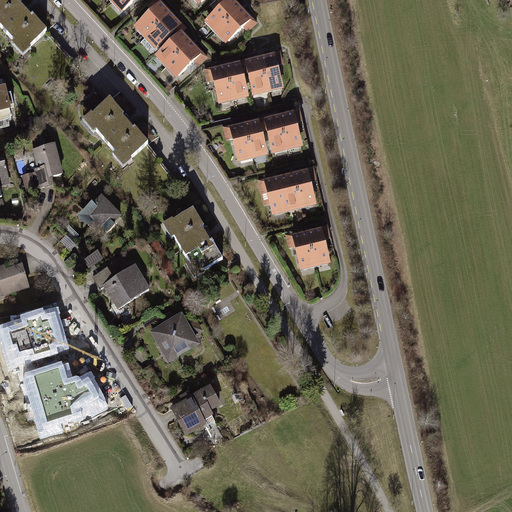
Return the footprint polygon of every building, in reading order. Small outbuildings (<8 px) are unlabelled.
[(23,7),(16,0),(0,0),(0,27),(16,45),(13,47),(25,59),(33,52),(32,51),(49,35),(35,19),(33,21),(21,9),(23,7)] [(107,0),(121,15),(136,0),(107,0)] [(227,0),(203,22),(225,46),(253,21),(245,11),(241,7),(234,0),(227,0)] [(133,28),(154,51),(181,26),(174,18),(168,12),(160,3),(133,28)] [(154,58),(175,80),(202,55),(194,47),(190,42),(181,33),(154,58)] [(245,64),(253,100),(284,92),(275,57),(245,64)] [(210,72),(219,108),(250,101),(241,65),(210,72)] [(0,131),(11,129),(10,126),(13,121),(12,117),(14,116),(13,111),(16,110),(13,97),(9,98),(8,91),(0,92),(0,131)] [(124,113),(111,97),(93,113),(91,111),(83,118),(94,131),(97,128),(116,150),(113,152),(124,165),(133,158),(132,157),(150,141),(135,125),(133,127),(122,114),(124,113)] [(264,122),(272,157),(303,150),(295,115),(264,122)] [(229,130),(238,166),(269,159),(260,123),(229,130)] [(55,144),(33,150),(38,168),(34,169),(35,172),(22,176),(26,192),(55,184),(53,177),(63,174),(55,144)] [(4,159),(0,159),(0,196),(3,196),(1,188),(11,185),(5,161),(4,161),(4,159)] [(263,179),(272,216),(317,205),(308,168),(263,179)] [(123,215),(102,194),(94,202),(92,201),(78,215),(88,225),(89,224),(102,237),(107,232),(108,233),(116,224),(115,223),(123,215)] [(205,226),(195,208),(175,219),(174,217),(164,223),(172,237),(175,235),(190,260),(187,262),(195,277),(204,271),(204,270),(224,258),(214,240),(211,241),(203,227),(205,226)] [(291,234),(300,271),(331,264),(322,227),(291,234)] [(76,245),(66,235),(60,242),(70,252),(76,245)] [(103,259),(98,250),(83,260),(88,269),(103,259)] [(5,264),(0,265),(0,297),(30,288),(23,263),(6,268),(5,264)] [(151,289),(135,264),(114,278),(108,267),(92,277),(100,290),(104,288),(118,309),(151,289)] [(24,321),(0,328),(0,331),(10,365),(68,348),(56,311),(44,314),(43,312),(23,318),(24,321)] [(183,313),(150,331),(169,363),(202,345),(196,335),(204,331),(194,314),(186,319),(183,313)] [(65,366),(26,377),(43,435),(61,430),(59,423),(77,417),(76,414),(91,406),(95,412),(106,406),(90,377),(80,383),(79,380),(70,382),(65,366)] [(171,404),(187,434),(217,418),(212,409),(225,402),(213,379),(180,396),(182,398),(171,404)]
